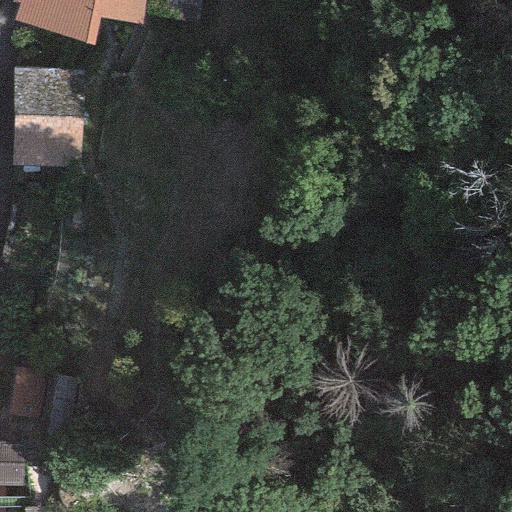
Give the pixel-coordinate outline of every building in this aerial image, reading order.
[(12,0),(11,3),(19,5),(12,21),(92,47),(99,19),(141,26),(140,14),(142,0),(12,0)] [(142,0),(140,14),(205,23),(207,0),(142,0)] [(77,68),(11,67),(10,164),(75,165),(77,68)] [(19,368),(14,366),(4,413),(35,419),(47,360),(22,355),(19,368)] [(24,445),(0,445),(0,486),(24,487),(24,445)]
